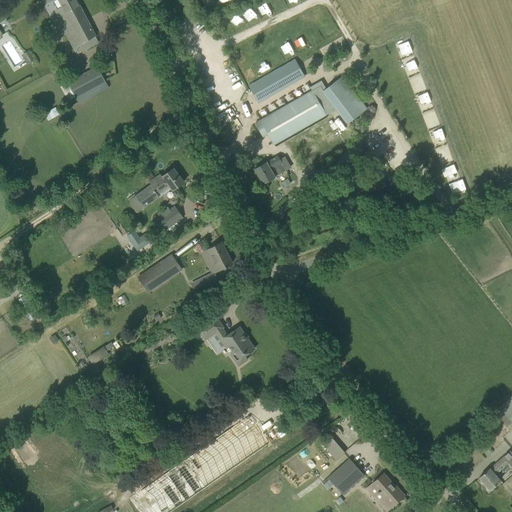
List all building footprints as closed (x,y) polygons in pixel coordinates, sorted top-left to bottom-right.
[(59,19),(58,19),(76,54),(98,42),(76,0),(58,0),(64,10),(57,14),(59,19)] [(298,15),(301,26),(310,24),(308,13),(298,15)] [(335,39),(326,45),(331,52),(340,47),(335,39)] [(303,77),(294,60),(248,86),(258,103),(303,77)] [(414,60),(404,63),(408,74),(417,71),(414,60)] [(68,83),(79,103),(108,88),(97,67),(68,83)] [(322,91),(347,124),(366,109),(342,77),(322,91)] [(255,123),(262,137),(268,134),(274,145),(326,115),(312,91),(255,123)] [(44,114),(48,121),(60,114),(55,107),(44,114)] [(277,156),(277,157),(266,163),(254,169),(263,184),(286,171),(278,156),(277,156)] [(457,167),(446,171),(449,181),(461,177),(457,167)] [(184,182),(173,168),(162,177),(160,174),(149,183),(151,185),(129,202),(135,210),(137,213),(159,196),(157,194),(169,186),(172,191),(176,188),(184,182)] [(154,221),(163,233),(183,218),(174,207),(167,211),(166,209),(157,215),(159,218),(154,221)] [(140,238),(135,231),(127,237),(137,251),(152,241),(147,233),(140,238)] [(212,247),(205,251),(209,258),(212,256),(219,270),(223,268),(232,264),(221,243),(212,247)] [(137,276),(148,292),(181,270),(170,254),(137,276)] [(211,273),(199,279),(204,289),(218,281),(214,273),(213,272),(211,273)] [(245,356),(254,349),(239,327),(227,335),(222,328),(223,327),(215,317),(207,322),(198,329),(205,339),(215,332),(226,347),(229,346),(233,352),(231,354),(238,366),(248,359),(245,356)] [(111,343),(105,347),(108,351),(114,347),(111,343)] [(511,395),(498,408),(511,423),(511,395)] [(136,494),(148,511),(170,511),(268,444),(249,416),(136,494)] [(323,445),(330,459),(341,454),(334,440),(323,445)] [(500,481),(494,475),(508,463),(511,467),(511,453),(510,451),(490,469),(489,468),(479,478),(489,490),(500,481)] [(349,458),(328,477),(342,494),(364,475),(349,458)] [(402,494),(398,489),(383,473),(371,484),(366,488),(386,511),(403,496),(402,494)]
